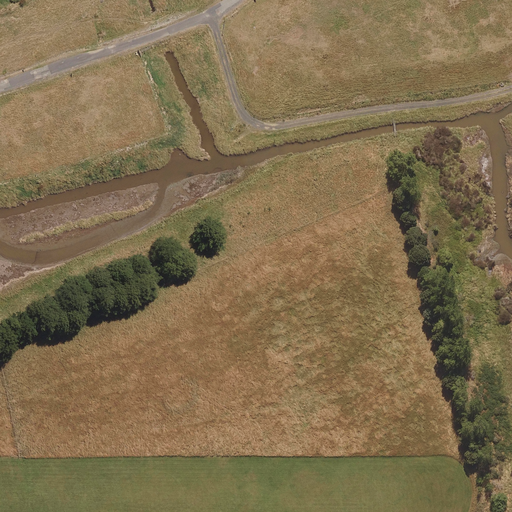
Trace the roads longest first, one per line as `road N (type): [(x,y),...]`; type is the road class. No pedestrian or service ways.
road 1 (track): [(209,12),(237,103),(258,125),(511,88)]
road 2 (track): [(0,86),(136,42),(232,0)]
